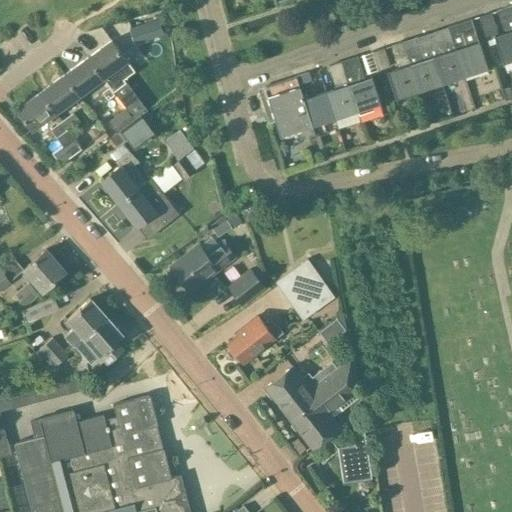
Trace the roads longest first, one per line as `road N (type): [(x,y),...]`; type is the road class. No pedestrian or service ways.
road 1 (residential): [(311,511),(0,140)]
road 2 (residential): [(231,84),(482,0)]
road 3 (residential): [(257,178),(265,188),(290,192),(511,147)]
road 4 (unknown): [(348,0),(221,45)]
